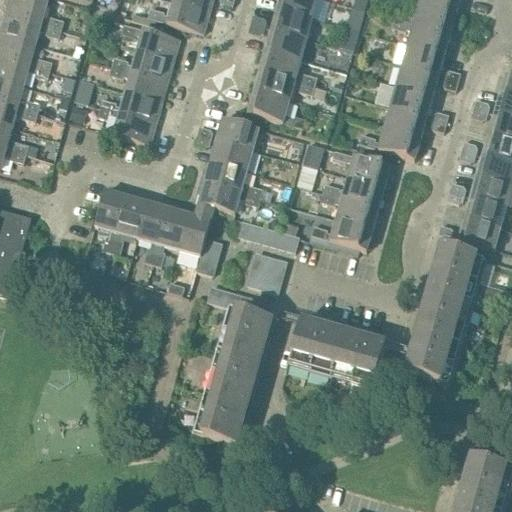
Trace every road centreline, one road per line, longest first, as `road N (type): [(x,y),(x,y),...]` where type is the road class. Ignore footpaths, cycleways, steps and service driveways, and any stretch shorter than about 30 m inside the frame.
road 1 (residential): [(251,453),(303,276),(396,300),(416,265),(475,63),(499,41)]
road 2 (residential): [(251,0),(233,62),(200,77),(170,177),(154,182),(75,159),(60,214),(0,198)]
